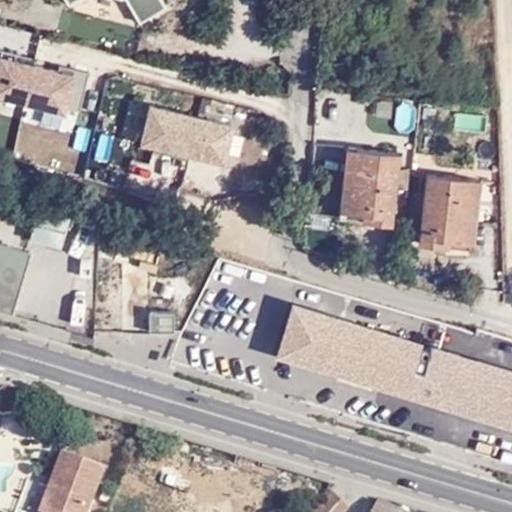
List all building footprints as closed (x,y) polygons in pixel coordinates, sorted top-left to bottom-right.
[(68,0),(75,10),(90,0),(120,0),(132,3),(146,28),(172,12),(164,0),(68,0)] [(0,89),(65,108),(76,67),(0,46),(0,89)] [(138,137),(225,159),(236,116),(148,95),(138,137)] [(335,222),(375,226),(376,217),(348,214),(356,151),(343,150),(335,222)] [(399,157),(356,151),(348,214),(376,217),(375,226),(392,227),(399,157)] [(462,241),(469,182),(425,177),(417,246),(437,249),(438,239),(462,241)] [(481,184),(469,182),(462,241),(438,239),(437,249),(473,254),(481,184)] [(24,218),(36,222),(42,206),(28,202),(24,218)] [(71,210),(43,202),(42,206),(36,222),(30,237),(60,246),(71,210)] [(0,310),(13,314),(13,312),(30,254),(0,244),(0,310)] [(143,312),(142,331),(175,334),(176,314),(143,312)] [(314,345),(322,318),(306,313),(298,341),(314,345)] [(309,364),(340,373),(375,384),(404,393),(418,347),(322,318),(314,345),(309,364)] [(511,345),(475,333),(472,339),(458,335),(456,340),(492,354),(482,375),(498,383),(481,416),(491,420),(493,421),(497,413),(511,420),(511,345)] [(340,373),(337,385),(371,395),(375,384),(340,373)] [(0,408),(10,412),(18,388),(0,382),(0,408)] [(511,428),(511,420),(497,413),(493,421),(490,426),(509,435),(511,428)] [(84,511),(102,469),(62,453),(37,511),(84,511)] [(242,511),(276,511),(291,476),(240,457),(222,504),(242,511)] [(345,511),(348,509),(327,492),(317,504),(315,506),(309,511),(345,511)] [(415,511),(373,500),(368,511),(415,511)]
